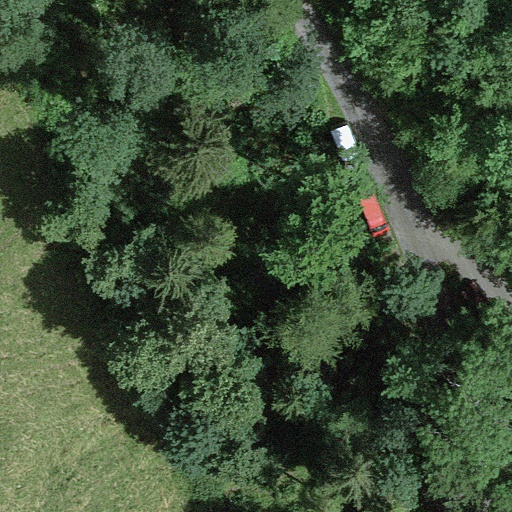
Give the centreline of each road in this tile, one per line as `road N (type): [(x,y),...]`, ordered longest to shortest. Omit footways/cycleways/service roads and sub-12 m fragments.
road 1 (unclassified): [(283,0),(425,228),(511,326)]
road 2 (unclassified): [(511,477),(397,511)]
